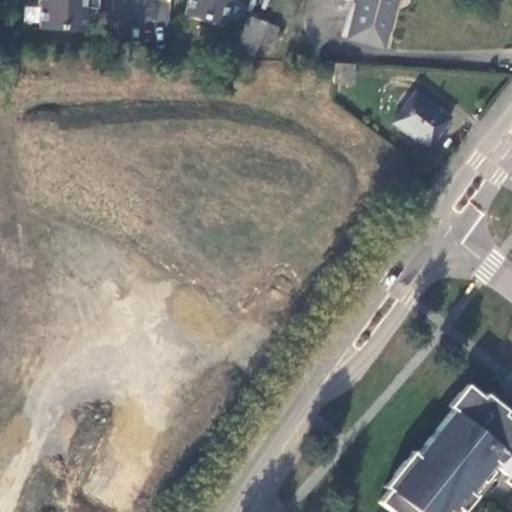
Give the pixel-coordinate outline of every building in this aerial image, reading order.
[(37,0),(37,5),(40,5),(38,28),(83,31),(85,8),(99,9),(99,0),(37,0)] [(233,0),(188,0),(185,15),(224,26),(230,0),(231,0),(234,0),(233,0)] [(395,0),(357,0),(347,39),(382,49),(395,0)] [(265,24),(244,17),(229,59),(251,60),(255,50),(265,24)] [(280,29),(265,24),(255,50),(270,54),(280,29)] [(354,87),(355,66),(333,65),(333,85),(354,87)] [(451,120),(415,94),(393,124),(428,150),(451,120)] [(160,283),(258,270),(241,140),(0,171),(0,281),(4,309),(58,302),(60,318),(162,305),(160,283)] [(467,385),(461,394),(486,414),(492,408),(511,423),(511,414),(485,394),(482,398),(467,385)] [(511,423),(492,408),(486,414),(461,394),(450,406),(453,411),(417,454),(409,465),(406,462),(394,477),(397,479),(387,491),(379,503),(391,511),(458,511),(462,511),(475,497),(473,494),(482,482),(491,470),(496,464),(501,468),(499,471),(509,480),(511,482),(511,423)] [(414,452),(406,462),(409,465),(417,454),(414,452)] [(494,472),(491,470),(482,482),(485,485),(494,472)] [(385,487),(387,491),(397,479),(394,477),(385,487)]
